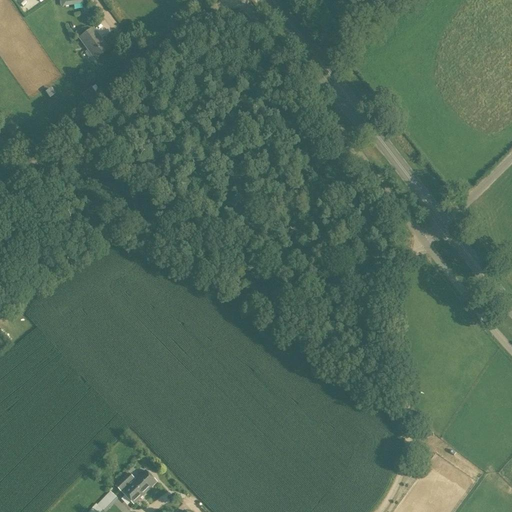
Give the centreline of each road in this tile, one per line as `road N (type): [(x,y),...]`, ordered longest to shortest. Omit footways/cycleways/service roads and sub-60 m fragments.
road 1 (unclassified): [(241,0),(424,243)]
road 2 (unclassified): [(0,186),(229,0)]
road 3 (primary): [(444,223),(275,0)]
road 4 (unclassified): [(424,243),(393,272),(406,426)]
road 5 (unclassified): [(511,351),(424,243)]
